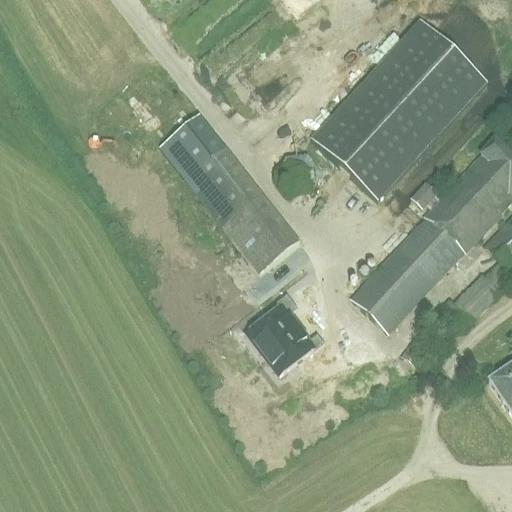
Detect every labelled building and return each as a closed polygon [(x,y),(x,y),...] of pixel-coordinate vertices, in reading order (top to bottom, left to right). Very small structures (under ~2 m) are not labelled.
[(377,206),(487,87),(420,26),(311,145),(377,206)] [(511,158),(494,142),(438,203),(434,199),(436,197),(425,187),(411,203),(421,213),(424,209),(430,214),(423,221),(424,222),(351,303),(389,337),(464,255),(465,256),(511,204),(511,158)] [(184,182),(259,278),(298,248),(261,200),(223,152),(184,182)] [(320,178),(307,160),(284,163),(277,183),(289,200),(311,197),(320,178)] [(511,277),(511,276),(511,221),(485,249),(500,265),(485,280),(482,278),(453,307),(448,302),(435,316),(455,338),(469,326),(470,328),(494,305),(511,284),(511,277)] [(297,315),(285,302),(277,310),(282,316),(251,347),(285,386),(316,354),(318,356),(326,347),(318,339),(309,347),(288,323),(297,315)] [(416,373),(431,354),(415,342),(401,360),(416,373)] [(511,368),(488,385),(511,420),(511,368)]
